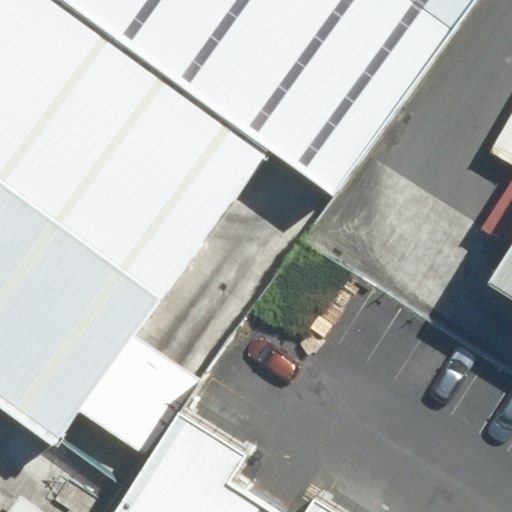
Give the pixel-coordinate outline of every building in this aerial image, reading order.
[(203,376),(141,330),(279,144),(81,0),(0,0),(0,388),(63,435),(87,403),(149,449),(203,376)] [(81,0),(279,144),(341,190),(482,0),(81,0)] [(511,253),(502,268),(511,274),(511,253)] [(254,511),(223,492),(240,465),(171,422),(114,511),(254,511)] [(55,511),(23,489),(5,511),(55,511)]
